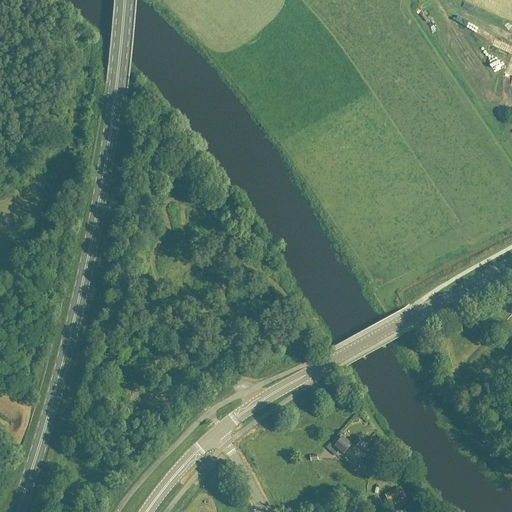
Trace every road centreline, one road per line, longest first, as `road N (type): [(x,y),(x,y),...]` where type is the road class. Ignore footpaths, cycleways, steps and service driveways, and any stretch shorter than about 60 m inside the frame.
road 1 (primary): [(16,511),(77,309),(124,0)]
road 2 (tertiary): [(219,431),(250,406),(511,262)]
road 3 (track): [(511,298),(463,362),(462,403)]
